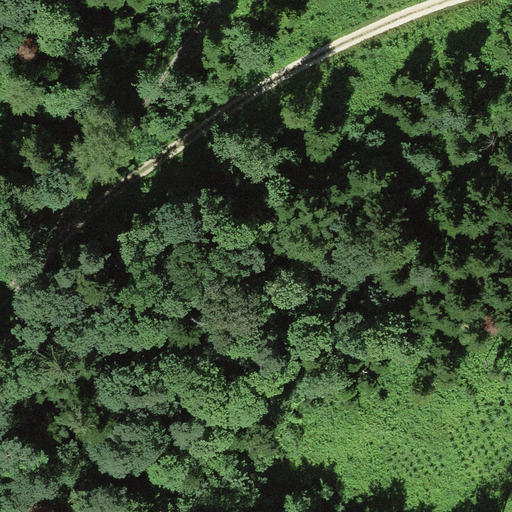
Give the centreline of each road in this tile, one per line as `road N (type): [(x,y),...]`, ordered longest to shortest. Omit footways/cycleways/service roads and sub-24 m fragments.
road 1 (track): [(0,300),(39,259),(251,92),(325,47),(437,0)]
road 2 (track): [(216,0),(73,188),(39,259),(0,383)]
